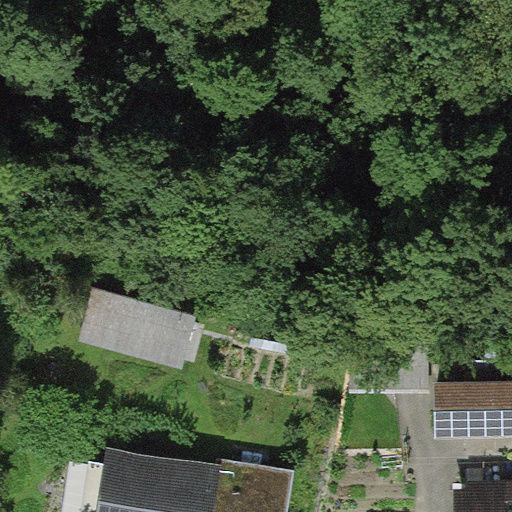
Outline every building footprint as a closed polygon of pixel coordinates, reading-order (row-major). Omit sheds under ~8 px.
[(94,351),(201,376),(214,322),(107,297),(94,351)] [(360,379),(436,373),(431,306),(355,312),(360,379)] [(511,388),(452,391),(454,443),(511,441),(511,388)] [(240,477),(118,458),(108,511),(306,511),(313,470),(243,459),(240,477)] [(511,511),(511,493),(468,494),(468,511),(511,511)]
